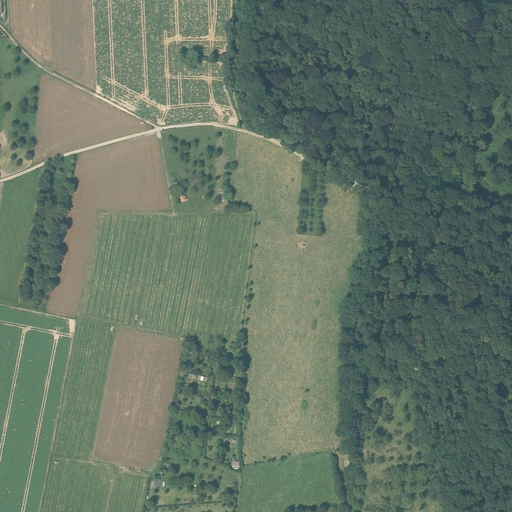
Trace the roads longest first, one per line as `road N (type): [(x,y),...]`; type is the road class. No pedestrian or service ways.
road 1 (track): [(159,129),(40,67),(0,26)]
road 2 (track): [(431,0),(433,76),(449,76),(511,32)]
road 3 (track): [(159,129),(0,180)]
road 4 (track): [(382,191),(243,131)]
road 5 (track): [(382,191),(511,222)]
